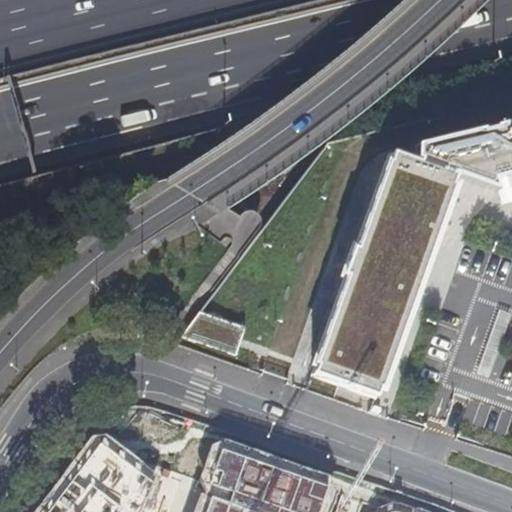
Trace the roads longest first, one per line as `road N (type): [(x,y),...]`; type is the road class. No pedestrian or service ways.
road 1 (residential): [(0,475),(59,387),(104,370),(142,372),(511,505)]
road 2 (residential): [(0,354),(101,253),(247,155),(435,0)]
road 3 (motorway): [(0,131),(511,4)]
road 4 (motorway): [(172,0),(0,43)]
